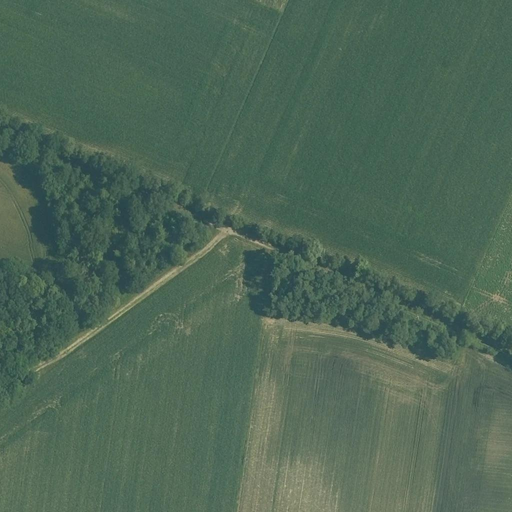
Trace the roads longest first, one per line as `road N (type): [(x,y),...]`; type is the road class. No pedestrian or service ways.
road 1 (track): [(511,357),(0,140)]
road 2 (track): [(220,234),(0,405)]
